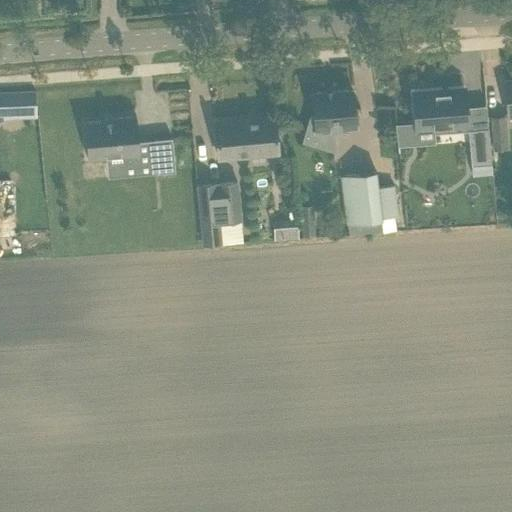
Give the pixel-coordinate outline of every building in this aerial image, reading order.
[(464,88),(412,92),(414,123),(415,128),(467,124),(464,88)] [(302,141),(316,145),(321,130),(354,127),(351,89),(311,93),(313,116),(309,116),(302,141)] [(36,116),(35,92),(0,93),(0,118),(10,118),(36,116)] [(491,118),(494,150),(505,148),(503,116),(491,118)] [(123,166),(138,165),(134,117),(101,120),(101,122),(82,123),(85,159),(104,158),(104,166),(123,164),(123,166)] [(277,151),(276,138),(274,118),(214,123),(217,156),(277,151)] [(486,127),(467,129),(471,175),(491,173),(487,127),(486,127)] [(170,139),(152,141),(155,174),(173,173),(170,139)] [(346,223),(348,234),(382,230),(380,219),(381,219),(381,217),(397,215),(393,185),(377,186),(375,171),(340,176),(346,223)] [(197,185),(202,245),(220,243),(242,241),(236,181),(218,183),(218,185),(215,185),(215,183),(197,185)] [(300,208),(301,225),(313,224),(312,207),(300,208)]
